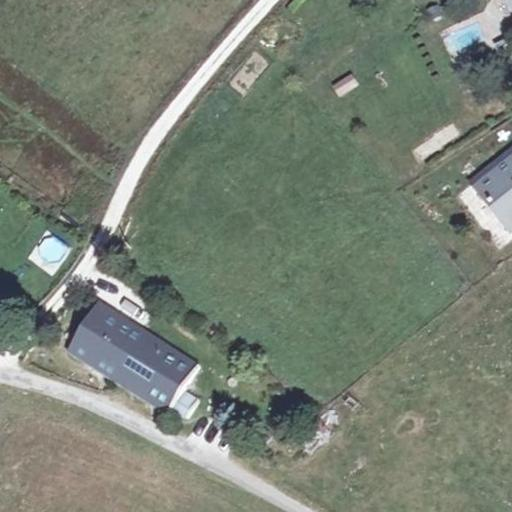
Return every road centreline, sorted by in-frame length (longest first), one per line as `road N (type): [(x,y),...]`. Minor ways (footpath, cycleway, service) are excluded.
road 1 (track): [(271,0),(150,142),(96,255),(3,376)]
road 2 (residential): [(0,376),(179,447),(294,511)]
